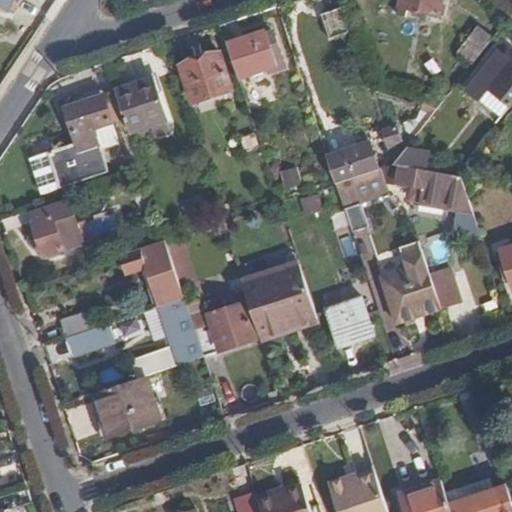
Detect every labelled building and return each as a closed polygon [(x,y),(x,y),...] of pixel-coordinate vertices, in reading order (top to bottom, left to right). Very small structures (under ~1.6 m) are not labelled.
[(20,0),(0,0),(0,4),(11,12),(21,0),(20,0)] [(404,0),(401,20),(412,21),(412,13),(442,18),(444,0),(404,0)] [(352,33),(344,8),(322,15),(331,40),(352,33)] [(477,64),(498,38),(484,28),(463,54),(477,64)] [(270,32),(231,46),(242,80),(271,69),(280,66),(277,55),(282,53),(284,52),(277,33),(271,36),(270,32)] [(288,69),(282,53),(277,55),(280,66),(271,69),(273,75),(288,69)] [(491,91),(511,64),(497,53),(467,91),(502,118),(511,106),(491,91)] [(223,55),(185,66),(197,105),(235,93),(223,55)] [(511,64),(491,91),(511,106),(511,105),(511,64)] [(157,81),(120,93),(134,136),(154,128),(169,123),(170,123),(157,81)] [(440,89),(426,106),(441,109),(451,97),(440,89)] [(54,153),(58,160),(65,184),(68,191),(119,172),(110,146),(124,141),(108,98),(72,110),(82,144),(54,153)] [(419,137),(441,109),(426,106),(424,111),(430,113),(414,133),(419,137)] [(173,135),(169,123),(154,128),(158,140),(173,135)] [(400,130),(387,134),(394,154),(401,151),(398,145),(405,143),(400,130)] [(331,153),(342,185),(383,171),(372,140),(331,153)] [(410,148),(397,165),(400,165),(429,170),(431,153),(410,148)] [(65,184),(58,160),(44,164),(53,188),(65,184)] [(383,171),(342,185),(349,205),(390,191),(396,190),(397,185),(400,165),(397,165),(396,166),(383,171)] [(471,200),(464,177),(465,176),(429,170),(400,165),(397,185),(413,188),(411,197),(475,211),(475,210),(471,200)] [(307,185),(302,168),(285,172),(290,189),(307,185)] [(65,184),(53,188),(56,195),(68,191),(65,184)] [(330,213),(325,196),(307,201),(311,217),(330,213)] [(71,201),(35,214),(38,223),(33,225),(44,259),(85,245),(71,201)] [(347,208),(352,230),(371,225),(365,203),(347,208)] [(198,207),(186,211),(191,224),(203,220),(198,207)] [(143,235),(148,250),(159,246),(153,231),(143,235)] [(385,274),(399,321),(445,305),(437,281),(422,237),(404,244),(408,256),(402,268),(385,274)] [(195,269),(183,238),(170,242),(181,274),(195,269)] [(148,250),(124,258),(131,278),(149,272),(162,310),(189,300),(181,274),(170,242),(159,246),(148,250)] [(305,267),(248,287),(267,341),(323,321),(305,267)] [(344,273),(348,287),(362,283),(357,269),(344,273)] [(445,305),(446,308),(467,302),(458,275),(437,281),(445,305)] [(391,330),(380,298),(345,311),(356,342),(391,330)] [(189,300),(162,310),(166,321),(171,337),(174,348),(135,362),(141,381),(149,379),(208,358),(202,337),(189,300)] [(202,337),(208,358),(260,341),(247,304),(225,311),(222,302),(208,306),(216,332),(202,337)] [(401,326),(447,310),(446,308),(445,305),(399,321),(401,326)] [(65,325),(71,342),(74,341),(100,332),(104,330),(99,313),(65,325)] [(143,320),(124,323),(126,336),(145,333),(143,320)] [(171,337),(166,321),(154,325),(159,341),(171,337)] [(78,362),(117,348),(110,328),(104,330),(100,332),(74,341),(71,342),(78,362)] [(358,346),(392,334),(391,330),(356,342),(358,346)] [(141,381),(97,397),(112,439),(164,421),(149,379),(141,381)] [(400,511),(393,470),(336,480),(341,511),(400,511)] [(450,495),(445,482),(403,497),(408,511),(454,511),(454,510),(450,495)] [(493,482),(450,495),(454,510),(498,496),(493,482)] [(283,495),(263,502),(266,511),(315,511),(308,492),(284,500),(283,495)] [(454,510),(454,511),(511,511),(511,493),(511,492),(498,496),(454,510)] [(266,511),(263,502),(261,497),(240,504),(242,511),(266,511)]
